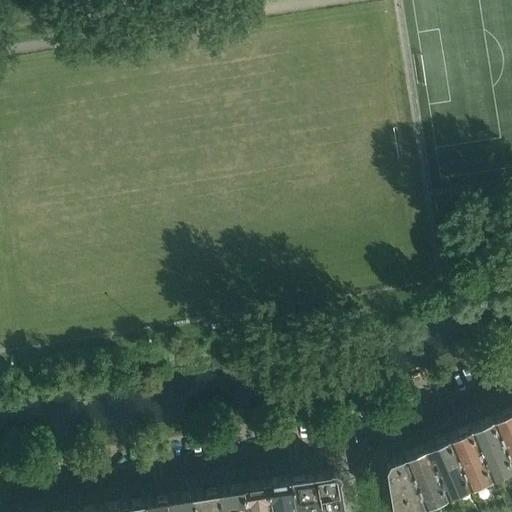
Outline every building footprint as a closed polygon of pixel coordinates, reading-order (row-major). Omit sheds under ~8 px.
[(511,404),(492,413),(511,458),(511,404)] [(511,458),(492,413),(469,423),(491,473),(511,464),(511,458)] [(469,423),(448,432),(470,483),(491,473),(469,423)] [(448,432),(426,442),(448,492),(470,483),(448,432)] [(426,442),(403,452),(425,502),(448,492),(426,442)] [(403,452),(390,457),(387,464),(394,507),(415,504),(416,506),(425,502),(403,452)] [(333,468),(317,471),(322,511),(333,511),(345,510),(340,473),(333,468)] [(322,511),(317,471),(293,474),(298,511),(322,511)] [(298,511),(293,474),(268,478),(273,511),(298,511)] [(273,511),(268,478),(244,482),(248,511),(273,511)] [(218,485),(222,511),(248,511),(244,482),(218,485)] [(222,511),(218,485),(194,489),(197,511),(222,511)] [(197,511),(194,489),(168,493),(171,511),(197,511)] [(143,497),(145,511),(171,511),(168,493),(143,497)] [(145,511),(143,497),(119,501),(120,511),(145,511)] [(120,511),(119,501),(94,504),(95,511),(120,511)]
